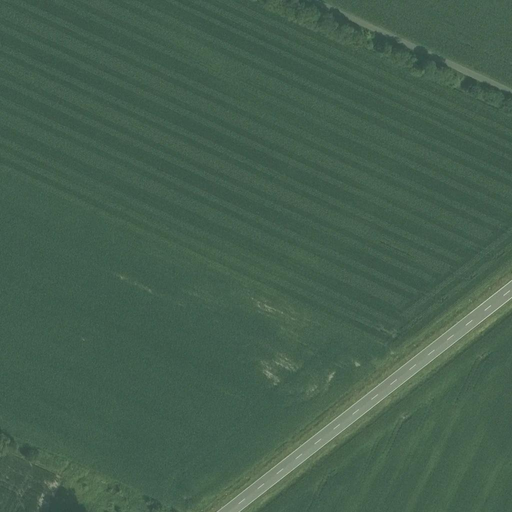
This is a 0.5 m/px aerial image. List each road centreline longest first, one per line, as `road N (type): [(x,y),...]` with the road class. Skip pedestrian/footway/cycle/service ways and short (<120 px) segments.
road 1 (primary): [(227,511),(511,288)]
road 2 (residential): [(291,0),(511,100)]
